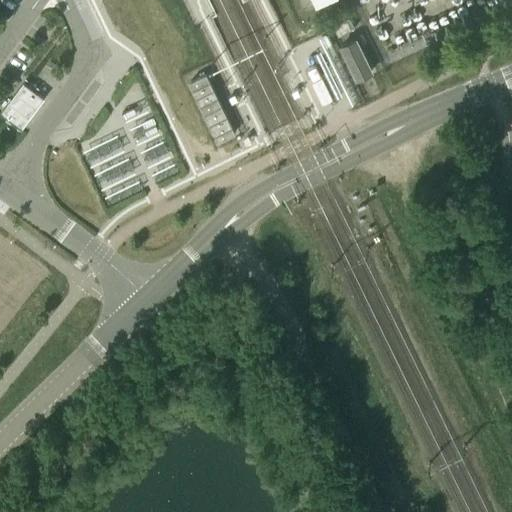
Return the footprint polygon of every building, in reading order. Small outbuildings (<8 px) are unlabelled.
[(357,37),(341,45),(357,79),(357,80),(372,73),(373,72),(362,48),(357,37)] [(206,72),(189,81),(195,92),(212,84),(206,72)] [(37,92),(24,83),(2,112),(21,126),(39,103),(38,103),(37,93),(37,92)] [(212,84),(195,92),(199,101),(200,100),(209,96),(207,93),(214,89),(212,84)] [(199,101),(202,108),(219,99),(214,90),(207,93),(209,96),(199,101)] [(204,107),(202,108),(218,141),(221,140),(235,132),(219,99),(204,107)]
